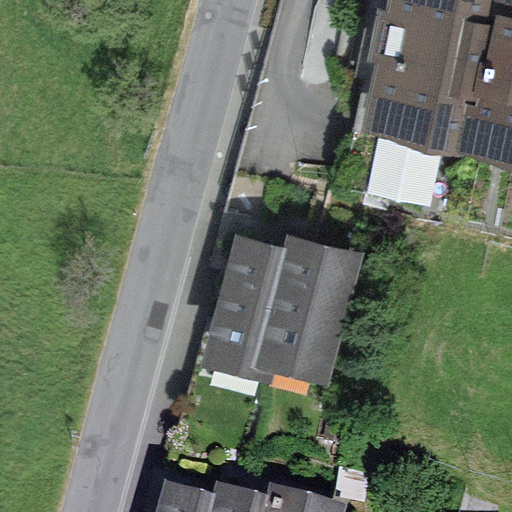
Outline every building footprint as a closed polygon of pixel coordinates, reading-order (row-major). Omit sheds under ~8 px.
[(511,0),(393,0),(367,124),(466,145),(511,155),(511,0)] [(364,254),(295,235),(291,251),(260,357),(273,361),(330,377),(364,254)] [(260,357),(291,251),(244,237),(209,356),(269,374),(273,361),(260,357)] [(220,511),(222,508),(173,495),(168,511),(220,511)] [(271,511),(273,510),(225,497),(222,508),(220,511),(271,511)] [(319,511),(275,500),(273,510),(271,511),(319,511)]
